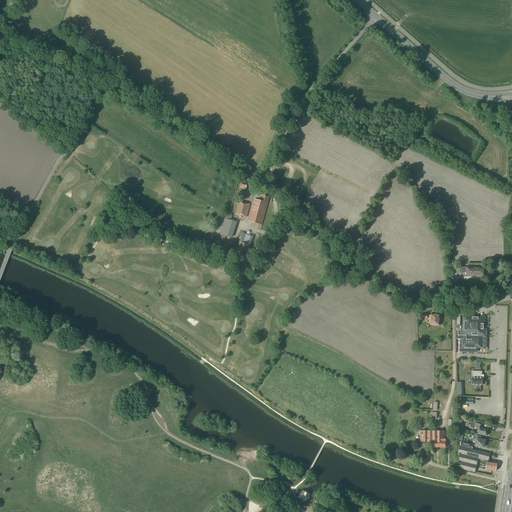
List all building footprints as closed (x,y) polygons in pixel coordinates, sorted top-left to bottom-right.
[(261,225),(269,198),(263,196),(262,202),(254,199),(248,221),(261,225)] [(247,217),(250,205),(239,202),(235,214),(247,217)] [(232,238),(237,223),(221,217),(216,233),(232,238)] [(239,242),(239,243),(238,243),(235,254),(247,258),(251,247),(251,246),(254,237),(242,233),(239,242)] [(466,268),(462,267),(462,265),(456,265),(456,273),(466,273),(466,276),(483,276),(483,268),(466,267),(466,268)] [(439,326),(440,315),(430,315),(429,315),(429,322),(430,322),(430,325),(439,326)] [(477,347),(481,348),(481,337),(483,337),(483,336),(484,336),(484,331),(484,317),(463,317),(463,326),(456,326),(455,339),(460,339),(460,342),(459,351),(477,352),(477,347)] [(472,371),(471,375),(472,375),(472,385),(475,385),(475,386),(479,387),(479,385),(482,386),(482,378),(481,378),(481,375),(482,375),(482,372),(472,371)] [(456,419),(456,404),(451,404),(451,415),(452,415),(452,420),(447,420),(448,431),(457,430),(457,419),(456,419)] [(480,424),(475,423),(471,423),(470,427),(479,429),(478,434),(487,436),(487,435),(488,433),(487,432),(488,429),(483,428),(483,427),(480,427),(481,425),(480,424)] [(445,448),(445,438),(444,438),(444,431),(420,431),(420,442),(433,442),(433,448),(445,448)] [(477,436),(473,435),(473,436),(472,436),(471,439),(472,439),(472,440),(476,440),(475,446),(483,448),(483,447),(484,447),(485,445),(484,444),(485,441),(477,439),(477,436)] [(490,454),(472,449),(460,446),(459,446),(457,454),(460,454),(458,461),(461,462),(459,469),(475,473),(478,461),(484,462),(483,467),(484,467),(484,468),(485,468),(486,468),(486,470),(496,471),(497,463),(488,462),(490,454)]
